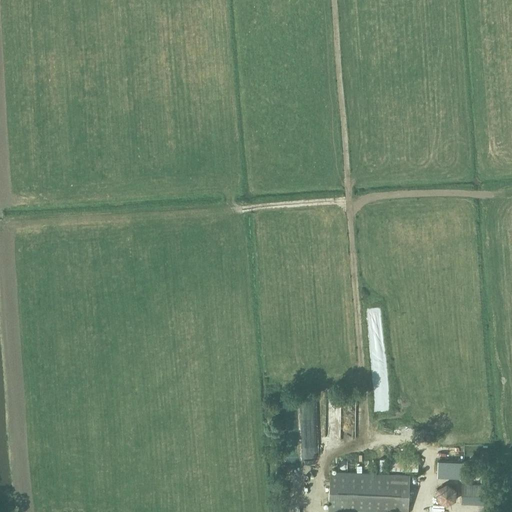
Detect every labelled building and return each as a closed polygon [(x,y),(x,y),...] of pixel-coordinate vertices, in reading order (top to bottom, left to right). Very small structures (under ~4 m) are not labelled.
[(313,441),(304,441),(304,452),(298,452),(298,457),(318,457),(319,434),(313,434),(313,441)] [(418,472),(418,458),(389,457),(388,471),(418,472)] [(437,476),(462,477),(463,462),(438,461),(437,476)] [(352,511),(407,511),(410,475),(330,471),(328,511),(352,511)] [(486,505),(488,484),(462,483),(461,504),(486,505)] [(453,501),(452,495),(451,495),(450,485),(438,485),(439,501),(453,501)]
